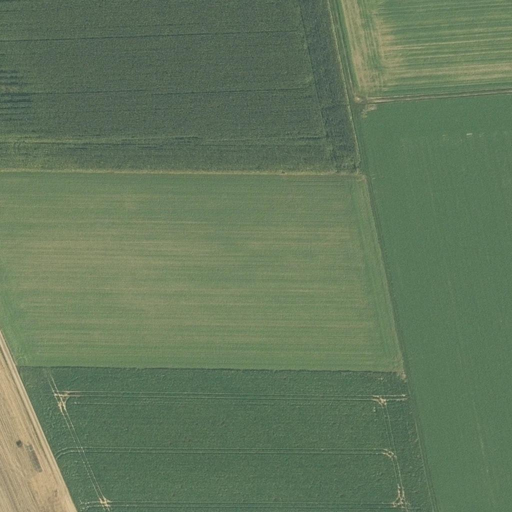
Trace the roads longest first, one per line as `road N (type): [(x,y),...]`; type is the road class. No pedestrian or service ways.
road 1 (track): [(353,100),(435,511)]
road 2 (track): [(75,511),(0,335)]
road 3 (track): [(353,100),(511,89)]
